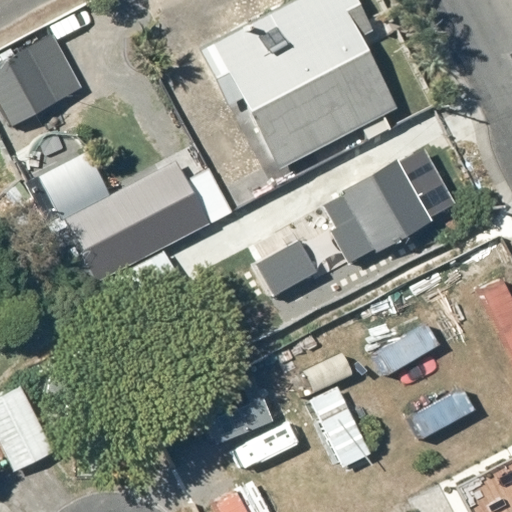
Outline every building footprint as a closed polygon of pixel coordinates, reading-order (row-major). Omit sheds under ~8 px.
[(300,0),(207,49),(272,172),(390,110),(353,41),(366,34),(347,0),(300,0)] [(0,62),(0,113),(9,130),(79,90),(48,35),(0,62)] [(203,227),(169,162),(59,219),(93,283),(203,227)] [(339,267),(423,220),(391,163),(257,238),(285,288),(335,260),(339,267)] [(334,383),(303,398),(336,467),(367,452),(334,383)] [(20,388),(0,397),(0,455),(10,476),(52,456),(20,388)]
